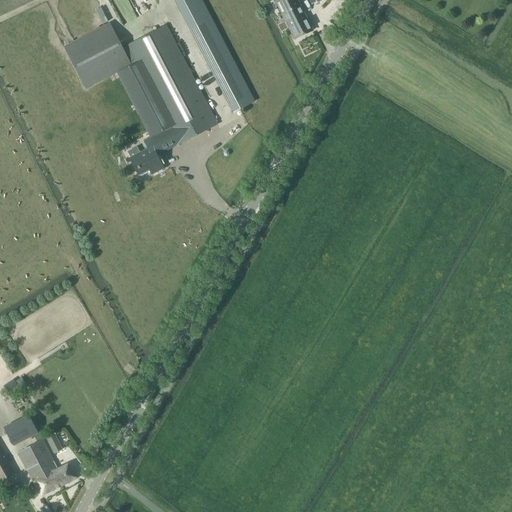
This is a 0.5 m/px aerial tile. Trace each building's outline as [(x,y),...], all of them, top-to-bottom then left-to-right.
[(174,0),(233,113),(254,102),(201,0),(174,0)] [(296,0),(274,0),(286,22),(279,26),(281,31),(288,28),(294,40),(312,31),(296,0)] [(216,125),(165,26),(122,48),(109,24),(63,48),(85,90),(118,73),(134,65),(167,129),(176,146),(216,125)] [(176,146),(167,129),(160,133),(144,141),(148,149),(130,159),(138,175),(149,170),(151,174),(163,168),(156,156),(176,146)] [(13,446),(38,433),(28,414),(3,427),(13,446)] [(54,453),(62,449),(55,435),(47,439),(54,453)] [(52,462),(54,461),(42,440),(17,454),(41,496),(58,487),(51,472),(56,469),(52,462)] [(0,449),(0,483),(15,475),(0,449)] [(58,487),(77,477),(68,463),(56,469),(51,472),(58,487)]
